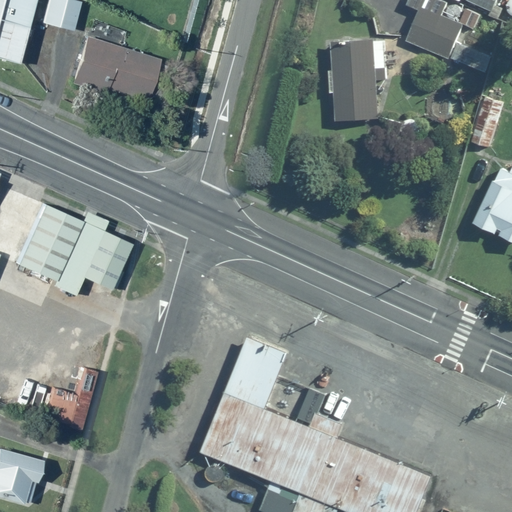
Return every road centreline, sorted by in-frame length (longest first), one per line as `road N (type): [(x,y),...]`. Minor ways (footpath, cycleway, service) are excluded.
road 1 (tertiary): [(194,217),(511,359)]
road 2 (residential): [(112,511),(194,217)]
road 3 (residential): [(194,217),(252,0)]
road 4 (tertiary): [(0,128),(194,217)]
